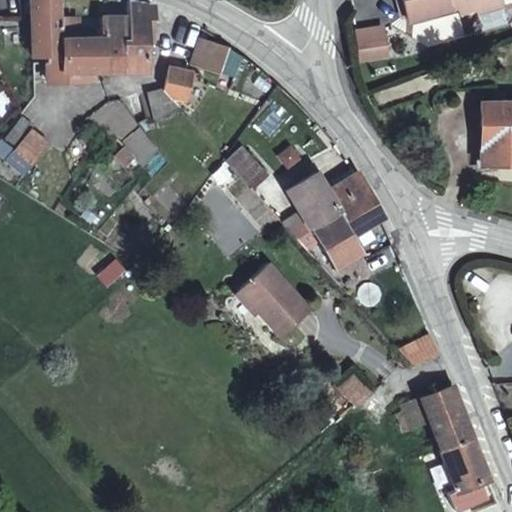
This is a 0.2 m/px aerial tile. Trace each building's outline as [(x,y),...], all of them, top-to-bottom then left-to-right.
[(46,60),(63,58),(62,37),(62,16),(61,0),(29,0),(32,60),(46,60)] [(462,12),(480,7),(478,1),(481,0),(404,0),(410,22),(461,6),(462,12)] [(481,0),(478,1),(480,7),(481,11),(503,4),(501,0),(481,0)] [(131,3),(132,18),(133,39),(128,39),(125,73),(149,74),(150,38),(150,21),(154,21),(154,8),(131,3)] [(62,16),(62,37),(78,37),(77,15),(62,16)] [(101,37),(102,73),(125,73),(128,39),(133,39),(132,18),(101,18),(101,37)] [(386,28),(358,30),(361,60),(388,57),(386,28)] [(63,58),(64,72),(102,73),(101,37),(78,37),(62,37),(63,58)] [(235,44),(206,38),(201,67),(230,73),(235,44)] [(47,84),(64,83),(64,72),(63,58),(46,60),(46,65),(47,84)] [(164,93),(182,110),(186,106),(193,73),(171,72),(164,93)] [(164,93),(147,94),(148,122),(170,122),(182,110),(164,93)] [(511,104),(479,105),(482,169),(511,167),(511,104)] [(122,141),(137,160),(152,148),(137,129),(122,141)] [(46,145),(29,133),(16,151),(33,163),(46,145)] [(273,153),(283,169),(298,160),(289,143),(273,153)] [(244,147),(231,159),(255,187),(270,175),(244,147)] [(298,210),(279,220),(293,235),(338,212),(353,240),(382,224),(374,209),(359,180),(344,188),(340,180),(325,188),(317,174),(287,190),(298,210)] [(338,212),(293,235),(324,269),(329,267),(331,271),(361,255),(353,240),(338,212)] [(232,288),(273,336),(305,309),(264,261),(232,288)] [(405,349),(411,365),(438,354),(430,339),(405,349)] [(345,365),(318,381),(335,394),(364,383),(345,365)] [(430,427),(440,453),(471,439),(451,387),(399,407),(410,434),(430,427)] [(471,439),(440,453),(456,493),(487,481),(483,473),(471,439)]
